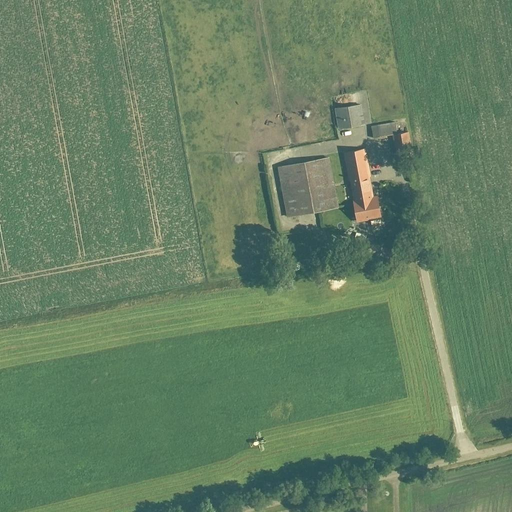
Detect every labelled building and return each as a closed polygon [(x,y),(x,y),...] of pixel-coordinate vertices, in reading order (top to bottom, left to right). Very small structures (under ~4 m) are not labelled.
[(336,110),(340,132),(365,127),(362,105),(336,110)] [(305,127),(307,131),(312,134),(319,133),(325,128),(325,122),(323,117),(318,114),(311,114),(308,117),(305,121),(305,127)] [(371,126),(374,139),(399,135),(397,122),(371,126)] [(324,133),(325,145),(336,144),(335,132),(324,133)] [(394,138),(399,162),(415,159),(410,135),(394,138)] [(367,151),(344,156),(359,225),(382,220),(367,151)] [(330,160),(278,170),(288,220),(340,210),(330,160)]
